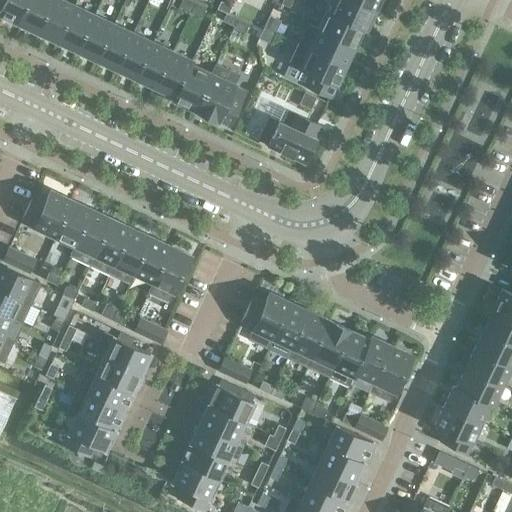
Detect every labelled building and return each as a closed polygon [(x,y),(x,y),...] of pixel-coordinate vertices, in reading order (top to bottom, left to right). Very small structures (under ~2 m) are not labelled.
[(0,0),(0,14),(18,23),(28,0),(0,0)] [(37,32),(52,0),(28,0),(18,23),(37,32)] [(57,41),(74,5),(63,0),(52,0),(37,32),(57,41)] [(190,12),(193,4),(184,0),(181,0),(179,6),(190,12)] [(296,0),(282,0),(281,3),(292,9),(296,0)] [(374,10),(351,0),(334,0),(329,11),(326,10),(365,29),(366,27),(367,27),(367,26),(368,22),(369,22),(369,21),(374,10)] [(351,0),(374,10),(378,0),(351,0)] [(231,6),(220,1),(217,8),(227,13),(231,6)] [(205,9),(193,4),(190,12),(201,17),(205,9)] [(76,50),(93,14),(74,5),(57,41),(76,50)] [(365,30),(365,29),(326,10),(317,29),(354,46),(354,44),(355,44),(355,43),(357,39),(357,38),(362,28),(365,30)] [(234,26),(237,18),(226,13),(222,20),(234,26)] [(96,60),(113,23),(93,14),(76,50),(96,60)] [(269,15),(263,26),(275,31),(280,20),(269,15)] [(249,23),(237,18),(234,26),(232,29),(243,34),(249,23)] [(115,69),(133,32),(113,23),(96,60),(115,69)] [(270,43),(275,31),(263,26),(258,37),(270,43)] [(348,57),(354,46),(317,29),(309,46),(300,42),(300,43),(345,64),(346,62),(347,62),(346,61),(348,58),(349,57),(348,57)] [(135,78),(152,41),(133,32),(115,69),(135,78)] [(155,87),(172,50),(152,41),(135,78),(155,87)] [(344,66),(345,64),(300,43),(290,63),(309,72),(304,84),(330,97),(341,71),(342,72),(342,71),(344,67),(344,66)] [(173,99),(191,60),(172,50),(155,87),(174,96),(172,99),(173,99)] [(194,110),(216,64),(215,64),(211,73),(190,63),(192,60),(191,60),(173,99),(194,110)] [(233,85),(238,75),(216,64),(194,110),(229,126),(245,91),(233,85)] [(466,191),(511,93),(511,88),(486,76),(439,178),(466,191)] [(300,104),(312,109),(317,97),(305,92),(300,104)] [(277,148),(304,161),(320,125),(285,109),(280,121),(269,116),(258,140),(272,146),(272,147),(273,146),(276,148),(277,149),(277,148)] [(55,236),(72,200),(70,199),(70,198),(69,198),(66,197),(66,196),(65,196),(50,189),(45,199),(33,194),(21,220),(55,236)] [(70,254),(92,209),(90,208),(90,207),(89,207),(89,208),(85,206),(85,205),(84,205),(72,200),(55,236),(74,245),(70,254)] [(90,263),(111,218),(109,217),(109,216),(108,217),(105,215),(104,214),(104,215),(92,209),(70,254),(90,263)] [(110,272),(131,227),(129,226),(128,225),(128,226),(124,224),(124,223),(124,224),(111,218),(90,263),(110,272)] [(129,282),(150,236),(148,235),(149,235),(148,235),(144,233),(143,233),(131,227),(110,272),(129,282)] [(149,291),(170,246),(168,245),(168,244),(167,244),(163,242),(164,242),(163,242),(150,236),(129,282),(130,282),(134,273),(152,282),(148,290),(149,291)] [(169,300),(190,255),(170,246),(149,291),(169,300)] [(34,259),(8,247),(2,259),(29,271),(34,259)] [(0,289),(20,299),(28,304),(38,282),(0,264),(0,289)] [(49,269),(44,278),(56,284),(60,275),(49,269)] [(63,294),(74,299),(78,290),(67,285),(63,294)] [(511,292),(511,293),(501,288),(500,291),(499,292),(500,292),(498,296),(497,296),(498,296),(492,309),(511,318),(511,292)] [(20,299),(0,289),(0,313),(11,318),(20,299)] [(248,337),(268,347),(289,301),(287,300),(286,300),(283,298),(282,297),(282,298),(269,292),(264,302),(252,296),(240,323),(252,328),(248,337)] [(84,295),(80,304),(91,310),(96,301),(84,295)] [(288,356),(309,310),(307,310),(307,309),(306,309),(302,307),(301,307),(289,301),(268,347),(269,347),(273,338),(291,347),(287,355),(288,356)] [(112,320),(115,312),(117,308),(106,303),(101,314),(112,320)] [(64,319),(69,308),(61,304),(56,315),(64,319)] [(511,318),(492,309),(491,311),(490,311),(491,312),(489,315),(488,315),(488,316),(483,328),(511,341),(511,318)] [(307,365),(328,320),(326,319),(326,318),(325,318),(322,317),(322,316),(321,316),(309,310),(288,356),(307,365)] [(127,317),(115,312),(112,320),(123,325),(127,317)] [(11,318),(0,313),(0,336),(2,338),(3,336),(11,318)] [(58,331),(64,319),(56,315),(50,327),(58,331)] [(166,330),(139,317),(134,330),(160,342),(166,330)] [(329,375),(350,330),(348,329),(348,328),(347,328),(343,327),(344,326),(343,326),(328,320),(307,365),(329,375)] [(76,328),(68,324),(63,335),(71,339),(76,328)] [(510,365),(511,361),(511,341),(483,328),(482,330),(481,330),(481,331),(480,335),(479,335),(479,336),(474,348),(510,365)] [(348,384),(371,336),(370,335),(369,339),(368,338),(367,337),(367,338),(363,336),(363,335),(362,335),(350,330),(329,375),(348,384)] [(145,363),(150,353),(104,331),(95,351),(140,372),(142,368),(143,368),(143,367),(144,363),(145,364),(145,363)] [(66,350),(71,339),(63,335),(58,346),(66,350)] [(2,338),(0,336),(0,360),(1,361),(11,340),(3,336),(2,338)] [(370,390),(391,345),(389,344),(389,343),(388,343),(384,342),(384,341),(383,341),(371,336),(348,384),(349,384),(355,373),(373,381),(369,390),(370,390)] [(46,357),(51,346),(43,342),(38,353),(46,357)] [(411,354),(391,345),(370,390),(390,400),(411,354)] [(501,385),(510,365),(474,348),(473,350),(472,350),(472,351),(470,354),(470,355),(464,367),(501,385)] [(140,372),(95,351),(104,356),(96,372),(87,368),(87,369),(132,390),(136,381),(137,381),(136,380),(138,377),(139,377),(139,376),(140,372)] [(40,369),(46,357),(38,353),(32,365),(40,369)] [(244,382),(250,369),(224,357),(218,369),(244,382)] [(45,374),(52,377),(57,366),(50,362),(45,374)] [(492,404),(501,385),(464,367),(463,370),(463,369),(463,370),(461,374),(461,375),(456,386),(452,385),(452,386),(492,404)] [(131,393),(132,390),(87,369),(77,389),(123,410),(128,398),(129,398),(129,397),(130,394),(131,394),(131,393)] [(270,393),(273,386),(262,380),(258,388),(270,393)] [(44,383),(39,394),(46,398),(51,387),(44,383)] [(208,402),(207,404),(243,422),(253,401),(216,384),(211,397),(210,396),(210,397),(208,401),(208,402)] [(284,391),(273,386),(270,393),(281,398),(284,391)] [(492,404),(452,386),(451,387),(451,388),(449,392),(448,392),(448,393),(449,393),(443,404),(480,421),(488,403),(492,405),(492,404)] [(117,422),(123,410),(77,389),(77,390),(86,394),(77,412),(114,429),(115,427),(115,426),(117,423),(118,422),(117,422)] [(0,427),(14,398),(0,391),(0,427)] [(41,409),(46,398),(39,394),(33,406),(41,409)] [(311,412),(315,405),(316,401),(305,396),(300,407),(311,412)] [(243,422),(207,404),(205,408),(204,409),(205,409),(203,413),(202,413),(203,414),(198,423),(235,440),(243,422)] [(466,452),(480,421),(443,404),(442,406),(442,407),(440,411),(440,410),(440,411),(434,424),(446,430),(441,440),(466,452)] [(326,410),(315,405),(311,412),(322,418),(326,410)] [(113,431),(114,429),(77,412),(63,443),(88,455),(92,444),(104,450),(110,436),(111,437),(111,436),(112,432),(113,432),(113,431)] [(345,412),(341,420),(353,425),(356,418),(345,412)] [(360,414),(354,426),(380,438),(386,426),(360,414)] [(304,420),(297,417),(292,428),(299,431),(304,420)] [(235,440),(198,423),(194,432),(193,433),(194,433),(192,437),(191,436),(191,437),(190,441),(226,459),(235,440)] [(285,427),(278,424),(272,435),(280,438),(285,427)] [(372,441),(336,424),(326,444),(363,462),(364,459),(365,459),(364,459),(366,455),(367,455),(367,454),(372,441)] [(294,442),(299,431),(292,428),(287,439),(294,442)] [(274,449),(280,438),(272,435),(269,434),(264,444),(274,449)] [(226,459),(190,441),(184,453),(183,454),(184,454),(182,458),(181,458),(182,458),(180,461),(217,478),(226,459)] [(361,466),(363,462),(326,444),(318,463),(354,480),(359,471),(359,470),(361,466),(361,467),(361,466)] [(286,458),(279,454),(274,465),(281,469),(286,458)] [(464,471),(467,464),(456,458),(453,465),(464,471)] [(203,509),(217,478),(180,461),(180,462),(179,462),(179,463),(178,467),(177,467),(177,468),(171,481),(183,487),(178,497),(203,509)] [(262,475),(267,464),(260,461),(255,472),(262,475)] [(350,490),(354,480),(318,463),(309,481),(346,499),(348,495),(348,494),(350,490),(350,491),(350,490)] [(473,479),(478,469),(467,464),(464,471),(462,474),(473,479)] [(276,479),(281,469),(274,465),(269,476),(276,479)] [(257,486),(262,475),(255,472),(250,483),(257,486)] [(502,489),(506,482),(495,476),(491,484),(502,489)] [(345,501),(346,499),(309,481),(300,500),(292,496),(291,497),(323,511),(339,511),(342,506),(342,507),(343,506),(342,505),(344,502),(345,502),(345,501)] [(511,484),(506,482),(502,489),(511,493),(511,484)] [(269,496),(262,493),(257,503),(264,507),(269,496)] [(323,511),(291,497),(284,511),(323,511)] [(444,511),(447,507),(427,497),(419,511),(444,511)] [(245,511),(248,506),(237,501),(232,511),(245,511)]
